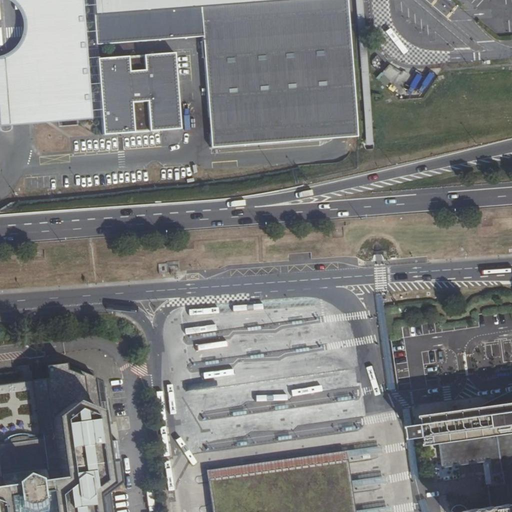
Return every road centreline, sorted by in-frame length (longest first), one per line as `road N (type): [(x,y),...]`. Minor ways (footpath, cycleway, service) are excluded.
road 1 (tertiary): [(511,269),(0,303)]
road 2 (primary): [(511,149),(254,204),(226,217)]
road 3 (primary): [(511,195),(226,217)]
road 4 (primary): [(226,217),(0,234)]
